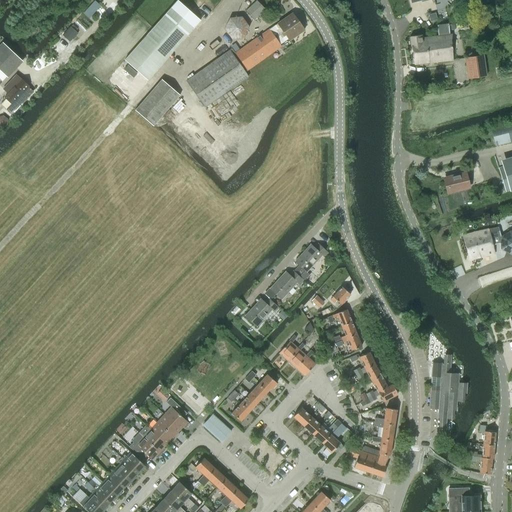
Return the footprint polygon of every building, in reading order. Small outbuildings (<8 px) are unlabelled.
[(178,0),(171,8),(193,29),(200,21),(178,0)] [(254,20),(265,10),(257,1),(246,12),(254,20)] [(171,8),(138,46),(160,66),(193,29),(171,8)] [(292,13),(277,23),(235,53),(232,49),(186,81),(205,107),(248,76),(245,72),(281,46),(280,44),(288,38),(289,41),(304,30),(292,13)] [(224,29),(231,39),(243,38),(249,27),(242,16),(229,18),(224,29)] [(410,36),(414,65),(453,60),(450,34),(449,34),(448,24),(437,25),(438,36),(422,38),(422,35),(410,36)] [(138,46),(125,60),(147,80),(160,66),(138,46)] [(484,55),(465,58),(467,79),(486,77),(484,55)] [(2,70),(1,70),(8,77),(19,65),(13,58),(2,70)] [(10,91),(4,98),(11,104),(6,110),(11,115),(29,96),(24,91),(28,87),(29,86),(21,79),(20,81),(15,76),(5,86),(10,91)] [(135,110),(153,126),(180,95),(161,79),(135,110)] [(511,121),(490,127),(495,147),(511,142),(511,121)] [(511,164),(502,167),(509,191),(511,190),(511,164)] [(444,179),(448,193),(469,188),(465,173),(444,179)] [(462,236),(469,261),(495,254),(488,229),(462,236)] [(511,231),(510,230),(499,237),(500,249),(511,255),(511,254),(511,231)] [(294,262),(298,265),(293,271),(304,281),(310,275),(306,272),(322,255),(325,258),(329,254),(318,244),(314,248),(310,245),(294,262)] [(511,266),(485,274),(493,302),(511,296),(511,266)] [(300,285),(304,281),(293,271),(289,275),(285,272),(270,289),(281,299),(297,283),(300,285)] [(332,296),(329,299),(334,303),(336,300),(341,305),(350,295),(342,287),(333,297),(332,296)] [(275,312),(279,308),(268,298),(264,303),(260,299),(245,316),(256,327),(272,310),(275,312)] [(337,316),(341,326),(351,322),(346,309),(336,314),(327,318),(329,323),(333,322),(332,318),(337,316)] [(339,335),(333,338),(335,342),(341,340),(341,341),(342,343),(347,341),(346,339),(356,334),(351,322),(341,326),(345,336),(340,338),(339,335)] [(361,346),(356,334),(346,339),(347,341),(351,351),(361,346)] [(289,341),(279,353),(288,361),(298,349),(297,348),(291,343),(296,337),(293,335),(289,341)] [(298,349),(288,361),(296,369),(306,357),(305,356),(300,350),(304,345),(302,343),(297,348),(298,349)] [(306,357),(296,369),(304,376),(315,364),(308,358),(313,353),(310,350),(305,356),(306,357)] [(359,357),(364,367),(360,369),(359,367),(353,371),(358,379),(364,376),(363,374),(366,372),(366,371),(376,366),(375,364),(369,352),(359,357)] [(432,363),(430,389),(429,408),(438,409),(438,413),(442,414),(442,418),(451,419),(452,410),(457,411),(457,402),(462,402),(462,393),(467,393),(467,383),(458,383),(459,374),(450,373),(451,355),(443,355),(442,364),(432,363)] [(367,373),(371,381),(381,376),(376,366),(366,371),(366,372),(367,373)] [(267,374),(258,384),(267,392),(270,388),(271,389),(277,384),(267,374)] [(252,379),(248,375),(244,379),(253,387),(256,383),(252,379)] [(377,391),(375,392),(373,393),(371,391),(366,394),(370,402),(376,399),(375,397),(379,395),(378,392),(387,387),(381,376),(371,381),(377,391)] [(258,384),(249,394),(258,402),(267,392),(258,384)] [(378,392),(379,395),(383,402),(397,394),(392,384),(387,387),(378,392)] [(235,397),(250,411),(258,402),(249,394),(244,399),(242,397),(240,400),(236,397),(238,394),(234,391),(230,395),(235,398),(235,397)] [(240,421),(250,411),(235,397),(235,398),(230,395),(227,398),(231,402),(234,398),(240,404),(231,413),(240,421)] [(171,407),(164,415),(180,430),(184,425),(186,427),(189,424),(183,418),(187,414),(170,398),(166,403),(171,407)] [(359,403),(362,407),(370,402),(368,398),(359,403)] [(293,417),(303,426),(312,417),(301,408),(293,417)] [(384,419),(375,418),(368,417),(367,421),(374,422),(394,425),(396,410),(385,408),(384,419)] [(157,422),(175,439),(178,436),(176,434),(180,430),(164,415),(157,422)] [(203,425),(221,442),(231,432),(212,415),(203,425)] [(312,417),(303,426),(313,435),(321,426),(312,417)] [(150,430),(166,445),(170,440),(172,442),(175,439),(157,422),(150,430)] [(382,428),(381,438),(392,440),(394,425),(374,422),(373,426),(382,428)] [(337,427),(332,432),(338,437),(343,432),(341,431),(344,427),(341,423),(337,427)] [(477,452),(470,452),(465,451),(464,456),(463,461),(476,462),(476,459),(481,460),(479,473),(490,474),(492,459),(493,459),(495,432),(485,431),(485,426),(480,425),(479,434),(484,434),(482,455),(476,455),(477,452)] [(321,426),(313,435),(322,444),(331,435),(321,426)] [(143,437),(161,454),(164,451),(162,449),(166,445),(150,430),(143,437)] [(340,443),(331,435),(322,444),(326,447),(325,448),(331,453),(340,443)] [(142,458),(145,454),(152,460),(156,455),(158,457),(161,454),(143,437),(136,445),(139,448),(136,452),(142,458)] [(380,443),(379,452),(379,454),(388,455),(389,455),(392,440),(381,438),(372,437),(371,441),(380,443)] [(350,447),(348,455),(357,458),(353,467),(370,473),(373,462),(370,461),(372,455),(370,454),(361,451),(359,451),(358,450),(360,445),(354,443),(352,448),(350,447)] [(121,458),(137,473),(140,470),(141,471),(145,467),(130,452),(126,457),(124,455),(121,458)] [(370,461),(373,462),(370,473),(383,477),(386,466),(385,466),(388,455),(379,454),(378,457),(372,455),(370,461)] [(116,467),(131,482),(135,477),(134,476),(137,473),(121,458),(118,461),(120,463),(116,467)] [(203,475),(197,481),(195,484),(193,482),(189,487),(194,491),(215,468),(203,458),(195,467),(203,475)] [(107,473),(123,488),(126,485),(127,486),(131,482),(116,467),(112,471),(110,470),(107,473)] [(215,468),(194,491),(197,494),(203,487),(209,480),(217,488),(226,478),(215,468)] [(102,482),(117,497),(122,492),(120,491),(123,488),(107,473),(104,476),(106,478),(102,482)] [(219,502),(222,505),(237,489),(226,478),(217,488),(225,495),(219,502)] [(93,488),(109,503),(112,500),(113,501),(117,497),(102,482),(98,486),(96,485),(93,488)] [(179,482),(171,491),(183,502),(190,508),(193,511),(198,508),(199,506),(195,503),(194,504),(187,498),(191,493),(179,482)] [(87,498),(103,511),(108,507),(107,506),(109,503),(93,488),(90,491),(92,493),(88,497),(87,498)] [(474,488),(451,489),(451,511),(483,511),(483,495),(474,495),(474,488)] [(237,489),(222,505),(225,507),(231,501),(240,509),(248,499),(237,489)] [(171,491),(163,499),(175,511),(176,511),(185,511),(179,506),(183,502),(171,491)] [(311,502),(320,511),(325,511),(322,508),(330,500),(321,492),(311,502)] [(79,503),(88,511),(103,511),(87,498),(88,497),(86,495),(82,500),(79,503)] [(155,508),(159,511),(173,511),(175,511),(163,499),(155,508)] [(320,511),(311,502),(301,511),(320,511)]
